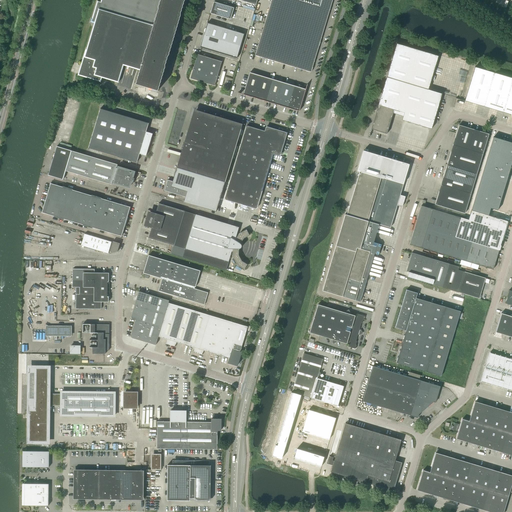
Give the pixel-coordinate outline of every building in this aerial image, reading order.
[(98,0),(90,78),(121,82),(122,66),(136,67),(138,63),(137,57),(133,57),(135,35),(146,32),(139,31),(140,23),(127,15),(128,15),(136,0),(98,0)] [(159,0),(139,85),(161,91),(183,0),(159,0)] [(271,0),(255,55),(264,58),(311,72),(332,0),(271,0)] [(233,8),(213,2),(210,13),(230,19),(233,8)] [(244,34),(226,29),(207,23),(205,28),(204,30),(204,32),(200,47),(236,58),(244,34)] [(377,108),(371,129),(387,134),(393,113),(403,116),(402,120),(431,129),(442,94),(428,90),(438,56),(396,44),(378,105),(379,105),(378,109),(377,108)] [(214,86),(218,74),(221,61),(197,54),(190,79),(214,86)] [(511,78),(475,67),(464,101),(511,115),(511,78)] [(305,89),(250,73),(243,94),(245,95),(245,96),(252,98),(252,97),(257,98),(256,99),(263,101),(263,100),(268,102),(274,104),(279,105),(279,106),(285,108),(285,107),(290,108),(290,109),(296,111),(297,110),(299,111),(300,108),(302,102),(302,101),(303,99),(305,92),(306,89),(305,89)] [(148,123),(100,109),(88,148),(137,162),(139,154),(146,156),(152,134),(146,132),(148,123)] [(225,182),(242,124),(194,110),(186,135),(182,148),(177,167),(225,182)] [(489,134),(459,125),(435,204),(465,213),(489,134)] [(267,127),(265,127),(264,131),(247,126),(246,127),(224,198),(225,200),(255,209),(257,208),(273,154),(279,156),(280,155),(287,134),(286,132),(267,127)] [(421,206),(409,244),(486,267),(493,269),(499,250),(500,250),(501,245),(500,245),(507,221),(500,219),(488,215),(490,208),(498,211),(511,162),(511,142),(493,137),(471,210),(468,220),(421,206)] [(71,151),(56,147),(48,175),(63,180),(65,171),(111,185),(112,181),(114,182),(114,183),(129,187),(131,182),(132,182),(133,180),(133,181),(134,178),(132,178),(134,172),(118,167),(118,168),(116,168),(117,164),(71,151)] [(359,171),(346,214),(390,227),(397,205),(402,206),(405,196),(400,194),(409,164),(363,150),(357,170),(359,171)] [(225,182),(176,168),(172,181),(167,180),(164,191),(185,197),(184,202),(216,211),(225,182)] [(121,237),(126,219),(130,207),(50,183),(42,213),(121,237)] [(173,245),(185,249),(195,214),(159,203),(155,214),(149,213),(145,224),(152,226),(148,238),(173,245)] [(239,249),(241,248),(241,247),(241,245),(241,244),(240,244),(244,238),(249,235),(246,229),(239,233),(236,238),(236,237),(239,227),(195,214),(185,249),(228,262),(231,251),(232,251),(232,257),(237,266),(244,270),(247,264),(242,261),(239,255),(239,249)] [(360,302),(364,288),(367,279),(365,279),(373,253),(378,255),(381,245),(372,242),(377,224),(345,214),(335,245),(322,291),(360,302)] [(111,242),(84,234),(81,245),(108,253),(111,242)] [(119,244),(112,242),(109,254),(110,253),(109,253),(117,252),(117,253),(119,244)] [(185,249),(173,245),(171,254),(226,270),(228,262),(185,249)] [(412,252),(406,271),(408,272),(407,277),(432,285),(479,298),(485,278),(458,270),(459,267),(449,264),(412,252)] [(182,298),(204,305),(206,299),(205,298),(206,293),(198,290),(194,288),(195,287),(200,271),(148,255),(143,273),(162,279),(158,291),(178,297),(179,295),(181,296),(181,297),(181,298),(182,298)] [(94,269),(72,269),(72,287),(79,287),(79,294),(76,294),(76,309),(101,309),(101,302),(108,302),(108,297),(107,297),(107,282),(109,282),(109,273),(94,273),(94,269)] [(396,363),(426,372),(441,376),(460,311),(416,298),(417,293),(406,290),(395,327),(406,331),(396,363)] [(158,337),(168,303),(169,300),(139,291),(131,317),(131,318),(132,319),(136,320),(131,336),(131,337),(132,338),(156,345),(158,337)] [(197,353),(209,315),(168,303),(158,337),(167,339),(165,344),(175,347),(177,342),(194,347),(193,352),(197,353)] [(355,316),(346,313),(318,304),(309,332),(347,344),(347,342),(349,343),(348,346),(355,349),(356,345),(355,345),(356,341),(361,323),(362,323),(363,320),(364,320),(365,316),(357,314),(356,317),(355,317),(355,316)] [(496,332),(506,335),(511,337),(511,316),(501,313),(496,332)] [(247,326),(209,315),(197,353),(202,355),(204,350),(228,357),(226,362),(236,365),(242,346),(247,326)] [(90,324),(90,332),(98,333),(98,348),(92,348),(92,354),(105,354),(105,350),(109,350),(109,334),(103,334),(103,333),(109,333),(109,324),(90,324)] [(293,393),(333,404),(337,406),(343,386),(324,380),(322,377),(323,376),(322,374),(321,374),(319,371),(323,359),(303,353),(291,392),(293,393)] [(481,381),(511,390),(511,359),(489,353),(481,381)] [(406,418),(407,415),(417,418),(418,414),(428,406),(430,401),(435,403),(440,386),(372,366),(362,401),(403,413),(402,416),(406,418)] [(35,375),(29,375),(28,442),(48,442),(48,414),(48,407),(48,395),(48,388),(50,388),(50,375),(49,375),(49,367),(35,367),(35,375)] [(115,392),(61,392),(61,395),(61,407),(61,415),(114,416),(115,392)] [(137,393),(124,392),(124,408),(137,408),(137,393)] [(301,395),(291,392),(290,397),(299,400),(301,395)] [(61,395),(48,395),(48,407),(61,407),(61,395)] [(299,400),(290,397),(288,403),(298,406),(299,400)] [(511,412),(475,401),(469,421),(462,419),(456,439),(511,455),(511,412)] [(298,406),(288,403),(287,408),(296,411),(298,406)] [(296,411),(287,408),(285,413),(295,416),(296,411)] [(314,412),(309,410),(305,421),(311,423),(314,412)] [(170,422),(157,422),(156,449),(216,450),(217,431),(220,431),(220,419),(211,419),(211,422),(185,422),(185,411),(170,411),(170,422)] [(320,413),(314,412),(311,423),(316,424),(320,413)] [(295,416),(285,413),(283,418),(293,421),(295,416)] [(325,415),(320,413),(316,424),(322,426),(325,415)] [(330,416),(325,415),(322,426),(327,428),(330,416)] [(336,418),(330,416),(327,428),(332,429),(336,418)] [(293,421),(283,418),(282,424),(291,427),(293,421)] [(311,423),(305,421),(302,432),(308,433),(311,423)] [(316,424),(311,423),(308,433),(313,435),(316,424)] [(329,456),(327,463),(332,465),(330,472),(393,490),(401,463),(394,460),(400,440),(345,423),(334,458),(333,461),(332,461),(333,457),(329,456)] [(291,427),(282,424),(280,429),(290,432),(291,427)] [(322,426),(316,424),(313,435),(318,437),(322,426)] [(327,428),(322,426),(318,437),(324,438),(327,428)] [(332,429),(327,428),(324,438),(329,440),(332,429)] [(290,432),(280,429),(279,434),(288,437),(290,432)] [(288,437),(279,434),(277,440),(287,442),(288,437)] [(287,442),(277,440),(275,445),(285,448),(287,442)] [(285,448),(275,445),(274,450),(283,453),(285,448)] [(302,450),(297,449),(294,459),(294,460),(299,461),(302,450)] [(283,453),(274,450),(272,455),(282,458),(283,453)] [(308,452),(302,450),(299,461),(304,463),(308,452)] [(49,452),(25,451),(25,467),(48,468),(49,452)] [(313,454),(308,452),(304,463),(310,465),(313,454)] [(423,470),(417,490),(443,498),(490,511),(503,511),(511,483),(511,475),(436,453),(430,472),(423,470)] [(319,455),(313,454),(310,465),(315,466),(319,455)] [(324,457),(319,455),(315,466),(321,468),(324,457)] [(210,465),(167,465),(167,500),(189,500),(189,498),(194,498),(194,500),(210,501),(210,465)] [(143,471),(73,470),(73,499),(143,500),(143,496),(143,471)] [(48,484),(24,484),(24,495),(48,495),(48,484)] [(48,495),(24,495),(24,506),(48,506),(48,495)]
